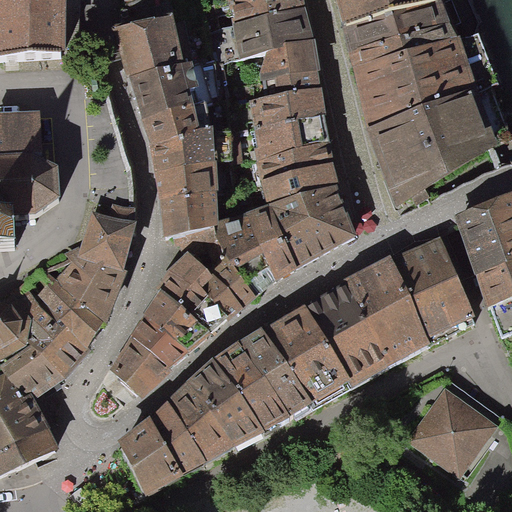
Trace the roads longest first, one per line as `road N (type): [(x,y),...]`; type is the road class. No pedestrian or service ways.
road 1 (residential): [(96,0),(140,182),(148,253),(73,404),(75,424),(91,439)]
road 2 (residential): [(159,511),(487,331)]
road 3 (residential): [(91,439),(112,435),(202,358),(379,244)]
road 4 (residential): [(312,0),(379,244)]
